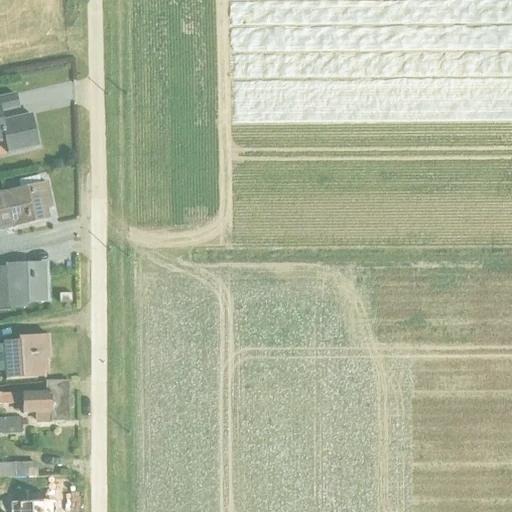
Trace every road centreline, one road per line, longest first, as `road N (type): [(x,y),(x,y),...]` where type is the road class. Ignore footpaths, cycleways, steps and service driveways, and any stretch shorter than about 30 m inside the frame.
road 1 (track): [(114,0),(120,511)]
road 2 (unclassified): [(99,511),(94,0)]
road 3 (track): [(225,511),(221,285),(204,273),(117,274)]
